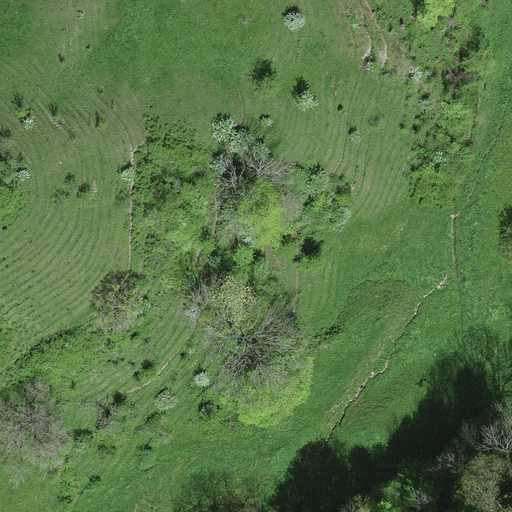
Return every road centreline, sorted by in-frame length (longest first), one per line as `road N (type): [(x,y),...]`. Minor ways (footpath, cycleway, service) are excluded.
road 1 (motorway): [(220,0),(500,511)]
road 2 (motorway): [(511,119),(447,0)]
